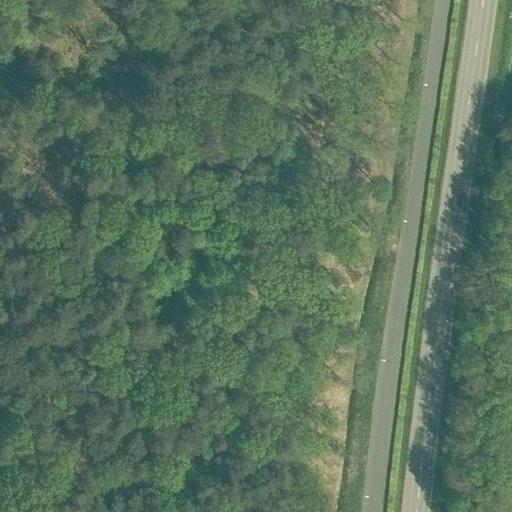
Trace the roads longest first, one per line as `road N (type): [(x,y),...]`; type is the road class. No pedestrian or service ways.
road 1 (unclassified): [(372,511),(439,0)]
road 2 (secondary): [(417,511),(482,0)]
